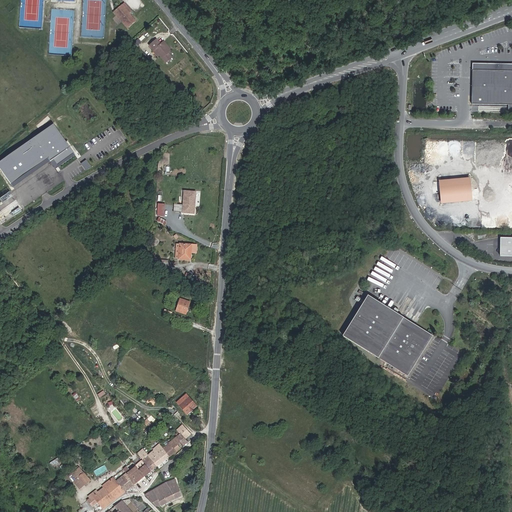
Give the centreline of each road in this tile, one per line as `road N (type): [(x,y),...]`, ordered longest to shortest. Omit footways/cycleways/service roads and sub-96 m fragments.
road 1 (tertiary): [(238,127),(214,421)]
road 2 (residential): [(400,49),(398,164),(414,213),(453,253),(511,271)]
road 3 (unclassified): [(221,115),(0,237)]
road 4 (unclassified): [(400,49),(255,102)]
